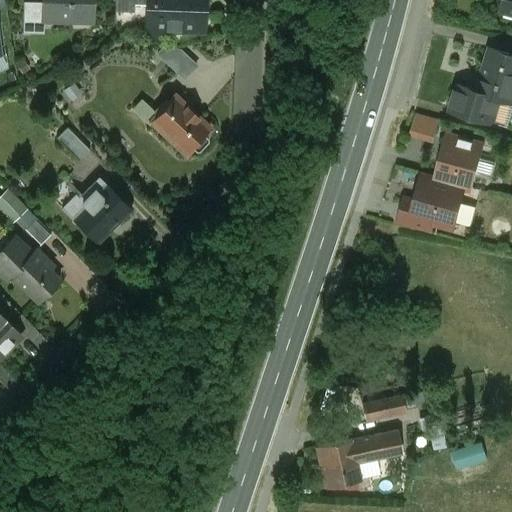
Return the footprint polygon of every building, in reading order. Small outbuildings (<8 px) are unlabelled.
[(92,0),(43,0),(43,2),(43,20),(44,20),(73,21),(73,18),(92,18),(92,0)] [(151,5),(151,0),(115,0),(115,12),(134,13),(134,5),(151,5)] [(151,0),(151,5),(151,23),(168,23),(168,30),(198,31),(198,25),(204,22),(204,9),(199,5),(198,0),(151,0)] [(511,0),(505,0),(503,11),(511,13),(511,0)] [(43,20),(43,2),(23,2),(23,33),(44,34),(44,20),(43,20)] [(159,55),(185,80),(199,65),(172,41),(159,55)] [(511,55),(491,49),(479,92),(500,98),(511,101),(511,100),(511,55)] [(500,98),(479,92),(478,92),(455,84),(448,108),(492,121),(500,98)] [(210,128),(176,96),(169,103),(166,100),(154,112),(158,116),(151,123),(158,129),(159,131),(166,138),(169,139),(185,154),(191,148),(196,152),(199,152),(208,142),(208,139),(203,135),(210,128)] [(154,112),(141,100),(132,109),(149,125),(151,123),(158,116),(154,112)] [(439,121),(416,114),(410,135),(433,141),(439,121)] [(89,151),(67,128),(56,139),(79,161),(89,151)] [(446,134),(434,178),(465,186),(465,187),(472,189),(484,145),(446,134)] [(415,201),(405,198),(398,222),(431,231),(434,219),(454,224),(465,187),(465,186),(434,178),(422,175),(415,201)] [(103,181),(82,202),(75,195),(61,209),(96,243),(130,209),(103,181)] [(0,207),(12,220),(24,209),(6,190),(0,196),(0,207)] [(32,254),(14,236),(0,249),(0,272),(7,280),(11,276),(38,302),(60,280),(49,269),(53,265),(36,249),(32,254)] [(15,330),(0,315),(0,357),(15,342),(15,330)] [(402,396),(362,405),(365,420),(405,411),(402,396)] [(395,430),(351,439),(356,463),(400,453),(395,430)] [(351,439),(317,446),(326,487),(360,480),(356,463),(351,439)]
